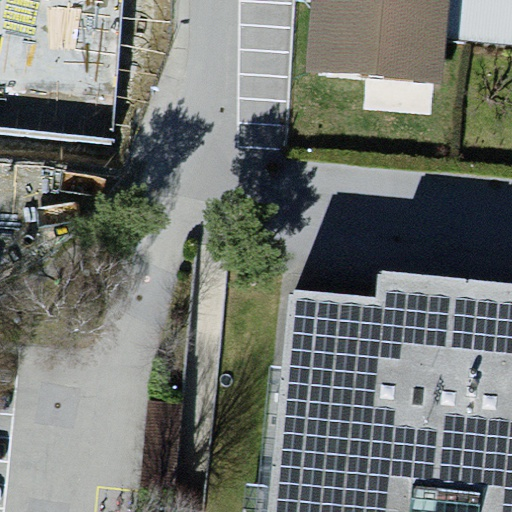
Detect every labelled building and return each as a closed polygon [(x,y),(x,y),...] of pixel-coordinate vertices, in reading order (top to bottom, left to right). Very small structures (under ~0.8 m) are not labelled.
[(0,0),(2,38),(69,43),(75,0),(0,0)] [(313,0),(307,79),(365,84),(431,89),(438,90),(443,44),(447,0),(313,0)] [(511,0),(447,0),(443,44),(463,46),(511,50),(511,0)] [(375,314),(289,305),(268,511),(511,511),(511,299),(377,287),(375,314)] [(184,410),(144,406),(134,490),(176,493),(184,410)]
